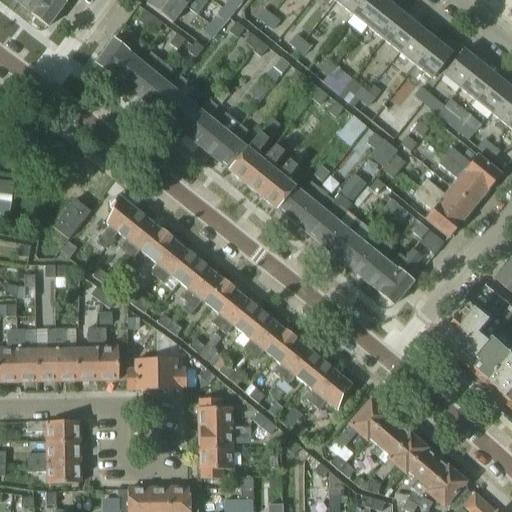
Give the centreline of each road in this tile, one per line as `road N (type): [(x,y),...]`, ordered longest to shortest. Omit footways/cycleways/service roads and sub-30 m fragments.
road 1 (residential): [(384,357),(37,74)]
road 2 (residential): [(384,357),(511,208)]
road 3 (residential): [(511,468),(384,357)]
road 4 (residential): [(116,408),(158,412),(159,468),(118,467)]
